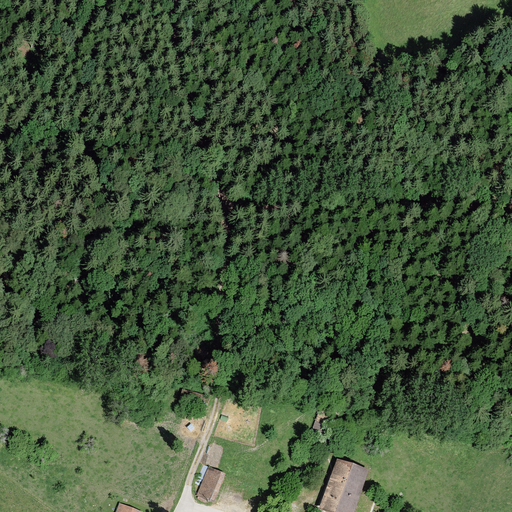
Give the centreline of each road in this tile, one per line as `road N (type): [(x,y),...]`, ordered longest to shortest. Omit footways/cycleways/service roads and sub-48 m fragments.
road 1 (track): [(511,205),(221,215),(221,383),(183,505)]
road 2 (track): [(221,215),(175,46),(173,0)]
